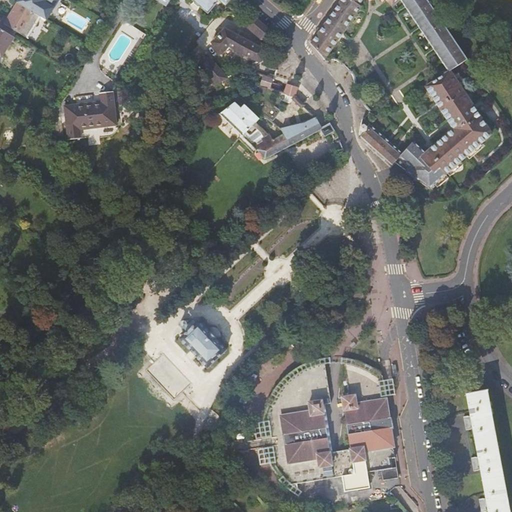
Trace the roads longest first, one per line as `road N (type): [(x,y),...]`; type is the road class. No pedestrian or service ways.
road 1 (track): [(0,445),(107,341),(138,327),(179,331),(204,309),(227,317)]
road 2 (residential): [(295,44),(347,124),(380,206),(399,296)]
road 3 (residential): [(399,296),(436,511)]
